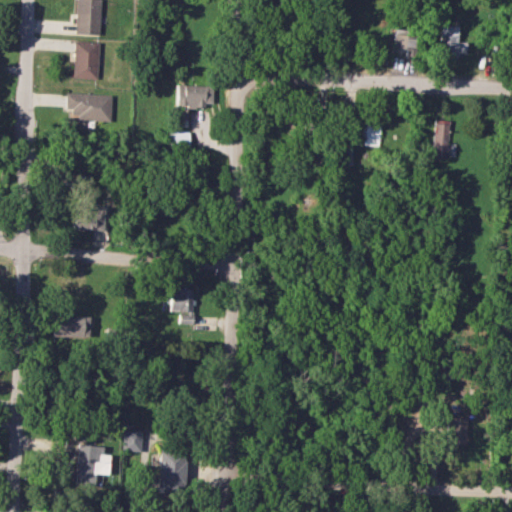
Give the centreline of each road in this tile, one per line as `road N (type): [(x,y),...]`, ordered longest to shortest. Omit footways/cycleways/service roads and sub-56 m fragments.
road 1 (residential): [(26,0),(9,511)]
road 2 (residential): [(236,0),(223,511)]
road 3 (residential): [(224,483),(511,494)]
road 4 (residential): [(234,83),(511,91)]
road 5 (residential): [(0,247),(230,262)]
